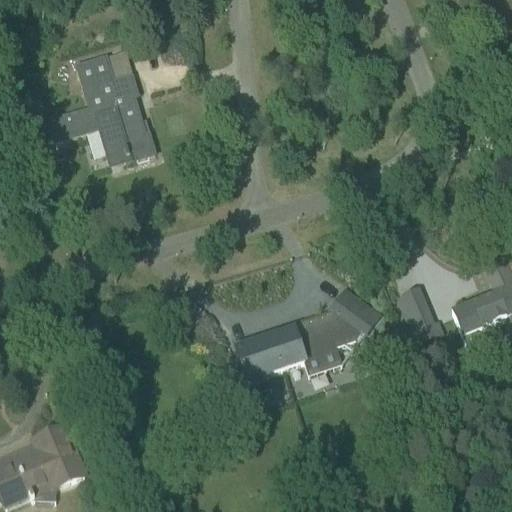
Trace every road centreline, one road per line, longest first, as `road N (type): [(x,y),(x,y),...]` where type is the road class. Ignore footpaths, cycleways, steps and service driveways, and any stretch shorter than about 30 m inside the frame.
road 1 (residential): [(256,221),(378,182),(417,155),(428,105),(389,0)]
road 2 (residential): [(0,293),(256,221)]
road 3 (residential): [(256,221),(236,0)]
